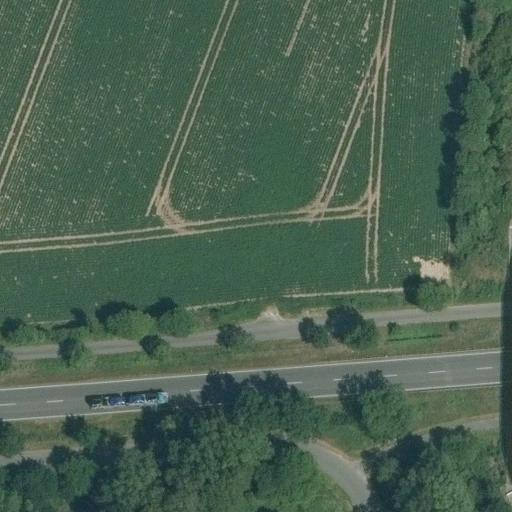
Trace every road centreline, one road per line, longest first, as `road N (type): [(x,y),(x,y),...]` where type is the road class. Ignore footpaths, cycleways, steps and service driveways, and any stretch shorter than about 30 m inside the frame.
road 1 (unclassified): [(0,347),(511,309)]
road 2 (primary): [(511,370),(0,406)]
road 3 (unclassified): [(372,511),(345,473),(312,455),(259,450),(0,464)]
